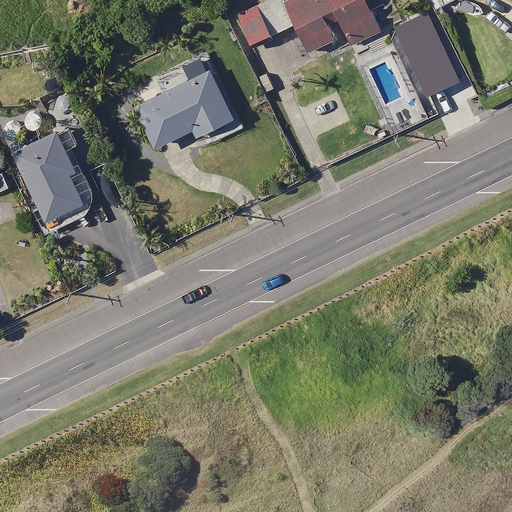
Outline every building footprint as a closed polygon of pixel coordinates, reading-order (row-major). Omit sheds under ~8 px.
[(294,23),(284,1),(283,0),(260,0),(234,12),(248,44),(294,23)] [(286,0),(284,1),(294,23),(307,52),(332,40),(325,23),(338,17),(350,44),(378,31),(363,0),(286,0)] [(232,118),(209,70),(134,106),(153,147),(192,129),(195,136),(232,118)] [(74,169),(57,131),(13,151),(44,222),(83,205),(68,171),(74,169)] [(2,169),(0,169),(0,191),(10,187),(2,169)]
